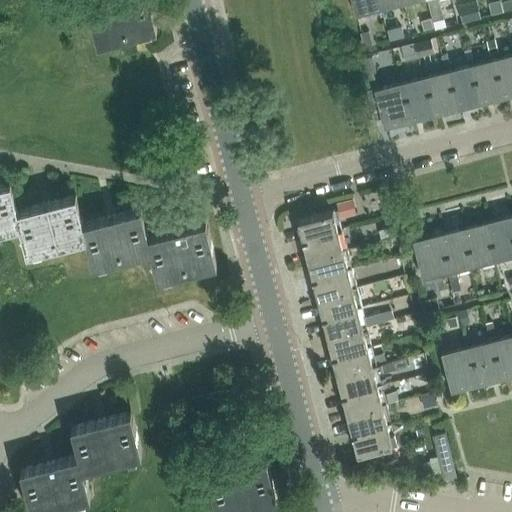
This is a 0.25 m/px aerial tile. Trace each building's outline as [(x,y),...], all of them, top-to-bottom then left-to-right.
[(157,28),(149,0),(89,0),(87,1),(98,43),(157,28)] [(352,0),(356,13),(357,12),(356,10),(380,4),(379,0),(352,0)] [(427,0),(433,20),(444,17),(439,0),(427,0)] [(476,0),(474,0),(457,4),(462,22),(481,18),(481,17),(476,0)] [(503,11),(499,0),(497,0),(488,2),(491,14),(503,11)] [(511,0),(506,0),(501,1),(503,11),(511,8),(511,0)] [(429,15),(417,18),(421,31),(432,28),(429,15)] [(390,40),(404,36),(401,25),(387,29),(390,40)] [(369,32),(360,34),(363,46),(372,44),(369,32)] [(430,37),(413,41),(417,57),(435,52),(431,37),(430,37)] [(498,50),(495,38),(486,40),(490,53),(498,50)] [(413,41),(401,45),(405,60),(417,57),(413,41)] [(511,53),(491,59),(495,73),(500,72),(506,92),(511,90),(511,53)] [(368,56),(358,59),(362,74),(372,72),(368,56)] [(491,59),(468,65),(472,79),(477,78),(483,98),(506,92),(500,72),(495,73),(491,59)] [(452,69),(446,70),(449,85),(455,84),(460,104),(483,98),(477,78),(472,79),(468,65),(452,69)] [(446,70),(423,76),(426,91),(432,89),(437,110),(460,104),(455,84),(449,85),(446,70)] [(423,76),(400,82),(404,97),(409,95),(414,116),(437,110),(432,89),(426,91),(423,76)] [(375,87),(366,89),(373,118),(382,116),(384,125),(385,125),(385,123),(414,116),(409,95),(404,97),(400,82),(376,88),(376,86),(375,87)] [(0,228),(20,224),(16,209),(10,181),(0,183),(0,228)] [(27,251),(84,237),(85,237),(81,222),(82,222),(75,194),(45,202),(16,209),(20,224),(27,251)] [(342,227),(339,218),(356,213),(352,197),(335,202),(337,208),(298,218),(303,237),(302,237),(302,238),(342,228),(342,227)] [(91,265),(150,250),(151,250),(147,235),(148,234),(141,207),(111,214),(82,222),(81,222),(85,237),(84,237),(91,265)] [(494,241),(489,242),(493,256),(511,251),(511,214),(489,220),(494,241)] [(176,227),(148,234),(147,235),(151,250),(150,250),(157,278),(217,263),(206,220),(176,227)] [(472,246),(466,248),(470,262),(493,256),(489,242),(494,241),(489,220),(466,226),(472,246)] [(392,225),(378,229),(381,238),(394,235),(392,225)] [(449,252),(443,254),(447,268),(470,262),(466,248),(472,246),(466,226),(443,232),(449,252)] [(309,257),(347,247),(342,228),(302,238),(302,239),(304,239),(309,257)] [(414,237),(413,238),(423,276),(424,276),(423,274),(447,268),(443,254),(449,252),(443,232),(414,239),(414,237)] [(312,276),(312,277),(352,267),(352,266),(347,247),(309,257),(313,275),(312,276)] [(357,286),(352,267),(312,277),(312,278),(314,278),(318,296),(357,286)] [(457,272),(449,274),(453,290),(461,288),(457,272)] [(362,305),(357,286),(318,296),(323,314),(322,314),(322,316),(362,305)] [(436,296),(425,299),(428,311),(438,309),(440,309),(439,308),(436,296)] [(324,316),(328,335),(367,325),(365,316),(362,305),(322,316),(322,317),(324,316)] [(466,309),(458,311),(461,322),(469,320),(466,309)] [(382,311),(365,316),(367,325),(385,320),(382,311)] [(456,315),(447,317),(450,327),(458,324),(456,315)] [(491,321),(485,322),(489,336),(495,334),(491,321)] [(372,344),(367,325),(328,335),(333,353),(332,353),(332,354),(372,344)] [(511,334),(490,340),(493,354),(499,353),(504,373),(511,371),(511,334)] [(490,340),(467,346),(471,360),(476,359),(481,379),(504,373),(499,353),(493,354),(490,340)] [(377,363),(372,344),(332,354),(332,355),(334,355),(338,373),(377,363)] [(442,350),(441,350),(451,389),(452,389),(452,387),(481,379),(476,359),(471,360),(467,346),(443,352),(442,350)] [(389,360),(377,363),(379,372),(392,369),(390,363),(389,360)] [(342,393),(382,383),(379,372),(377,363),(338,373),(343,392),(342,392),(342,393)] [(342,394),(344,394),(348,412),(387,402),(385,393),(382,383),(342,393),(342,394)] [(397,390),(385,393),(387,402),(399,399),(397,390)] [(434,390),(420,393),(420,395),(424,409),(438,405),(434,390)] [(387,402),(348,412),(353,430),(352,431),(352,432),(392,422),(387,402)] [(83,468),(84,468),(142,453),(132,411),(102,419),(72,426),(79,454),(80,454),(83,468)] [(397,442),(392,422),(352,432),(352,433),(354,433),(359,451),(397,442)] [(457,475),(446,431),(432,434),(443,479),(457,475)] [(91,496),(84,468),(83,468),(80,454),(79,454),(51,461),(22,468),(32,510),(91,496)] [(208,474),(218,511),(234,511),(278,501),(267,458),(238,466),(208,474)]
